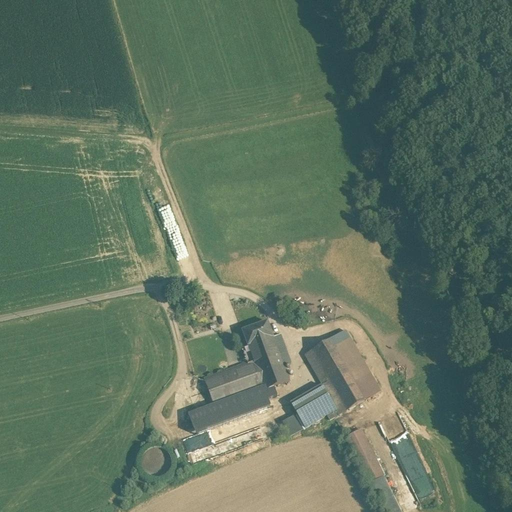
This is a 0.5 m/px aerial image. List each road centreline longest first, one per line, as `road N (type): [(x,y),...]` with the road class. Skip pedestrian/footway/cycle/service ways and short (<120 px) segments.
road 1 (track): [(382,96),(151,143),(207,287)]
road 2 (track): [(0,321),(150,289),(249,295)]
